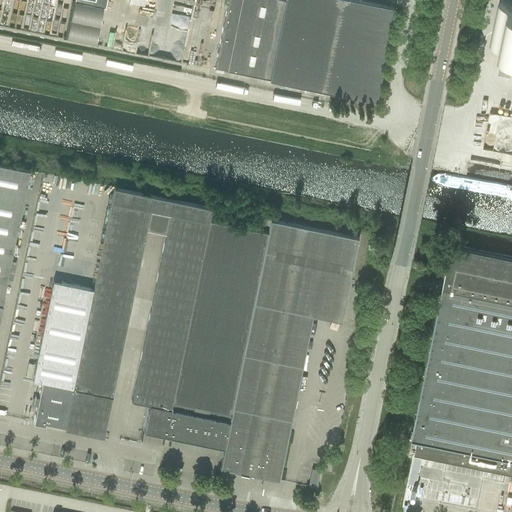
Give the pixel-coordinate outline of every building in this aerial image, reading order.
[(104,6),(75,0),(71,17),(101,23),(104,6)] [(172,0),(170,14),(191,18),(194,0),(172,0)] [(214,67),(374,99),(375,99),(393,7),(356,0),(224,0),(224,2),(227,3),(214,67)] [(511,0),(500,0),(494,31),(503,33),(506,34),(511,34),(511,0)] [(101,23),(71,17),(68,33),(98,39),(101,23)] [(499,72),(510,74),(511,69),(510,69),(511,58),(511,46),(505,46),(501,67),(500,67),(499,72)] [(0,313),(30,170),(0,163),(0,313)] [(65,426),(64,428),(72,430),(104,436),(106,426),(113,388),(146,228),(150,210),(170,214),(166,232),(134,388),(134,390),(132,400),(151,404),(145,430),(165,434),(174,388),(209,221),(212,207),(114,187),(93,288),(72,388),(72,392),(65,426)] [(268,232),(224,447),(220,467),(279,479),(312,314),(341,320),(358,236),(271,219),(268,233),(268,232)] [(165,434),(224,447),(268,232),(209,221),(165,434)] [(511,256),(451,244),(411,438),(417,439),(415,452),(422,454),(422,453),(434,455),(434,456),(435,456),(446,458),(446,459),(447,459),(447,458),(459,461),(460,462),(460,461),(471,463),(471,464),(472,464),(473,463),(478,465),(511,472),(511,256)] [(45,422),(65,426),(72,388),(93,288),(53,280),(32,379),(41,381),(33,422),(45,424),(45,422)] [(320,469),(330,472),(334,455),(324,453),(320,469)] [(311,468),(308,486),(316,487),(320,470),(311,468)]
